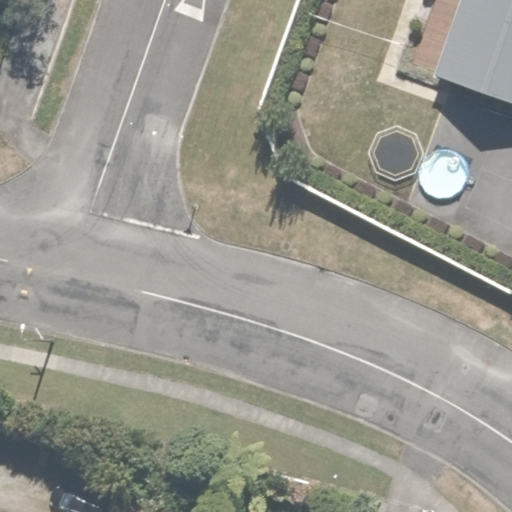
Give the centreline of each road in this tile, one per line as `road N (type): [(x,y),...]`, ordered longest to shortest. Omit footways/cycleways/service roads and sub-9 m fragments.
road 1 (residential): [(70,275),(287,324),(407,369),(511,439)]
road 2 (residential): [(168,0),(70,275)]
